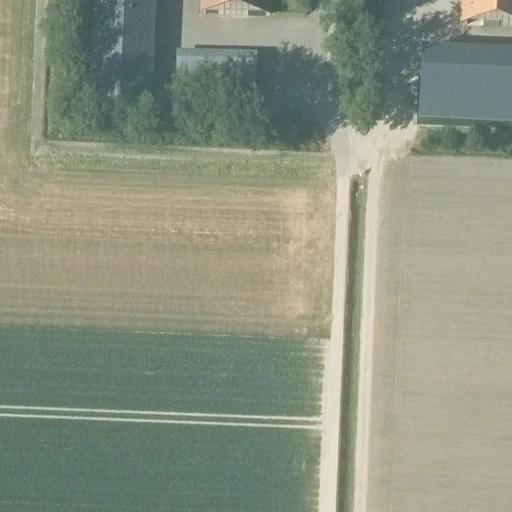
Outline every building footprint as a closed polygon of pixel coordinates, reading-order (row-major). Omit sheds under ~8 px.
[(91,0),(87,111),(150,114),(154,0),(91,0)] [(269,18),(269,0),(199,0),(199,15),(269,18)] [(511,0),(461,0),(460,25),(511,27),(511,0)] [(511,132),(511,59),(422,56),(419,129),(511,132)] [(255,90),(256,60),(175,57),(174,87),(255,90)]
